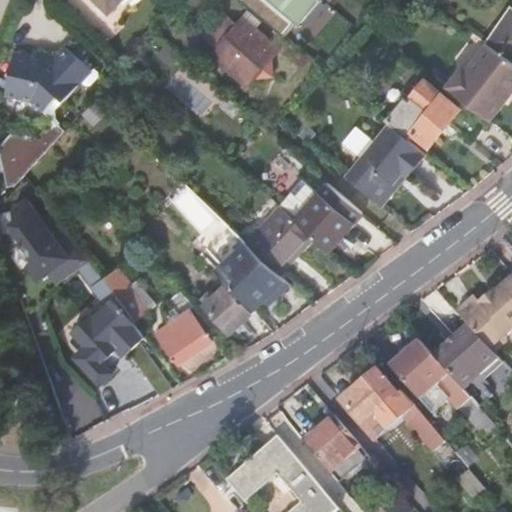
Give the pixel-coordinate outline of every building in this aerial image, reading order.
[(98,0),(113,13),(124,0),(98,0)] [(243,0),(262,16),(274,2),(271,0),(243,0)] [(271,0),(274,2),(262,16),(286,36),(298,22),(302,25),(322,0),(271,0)] [(511,6),(511,7),(488,42),(511,57),(511,6)] [(249,14),(245,18),(257,29),(263,23),(256,17),(254,19),(249,14)] [(257,29),(245,18),(240,24),(231,16),(211,39),(220,47),(215,53),(252,85),(259,76),(275,75),(274,59),(282,50),(257,29)] [(446,85),(490,119),(511,91),(511,57),(488,42),(468,67),(463,63),(446,85)] [(59,57),(47,54),(43,58),(36,56),(18,53),(9,95),(35,100),(47,111),(61,95),(66,101),(95,70),(68,46),(59,57)] [(407,100),(389,122),(393,125),(411,140),(416,134),(432,146),(462,108),(427,81),(413,98),(415,99),(411,103),(407,100)] [(18,186),(68,131),(60,124),(56,124),(43,138),(15,134),(2,148),(10,187),(18,186)] [(393,125),(350,176),(383,205),(396,189),(395,182),(405,171),(409,175),(410,176),(428,154),(411,140),(393,125)] [(395,182),(396,189),(409,175),(405,171),(395,182)] [(334,252),(367,213),(331,182),(322,194),(306,180),(281,205),(283,206),(314,236),(334,252)] [(82,268),(93,261),(55,209),(42,218),(29,200),(14,211),(18,233),(24,240),(21,242),(35,261),(29,265),(41,280),(49,274),(57,268),(66,280),(82,268)] [(283,206),(248,242),(249,243),(283,275),(295,261),(292,259),(314,236),(283,206)] [(283,275),(249,243),(219,271),(231,284),(255,311),(267,301),(271,306),(281,297),(277,292),(289,281),(283,275)] [(162,395),(175,388),(139,343),(147,336),(136,322),(105,278),(93,261),(82,268),(111,307),(96,319),(93,315),(75,330),(89,346),(77,356),(101,385),(114,374),(110,368),(105,363),(120,350),(125,356),(126,358),(130,355),(162,395)] [(105,278),(136,322),(151,311),(132,285),(135,283),(121,266),(105,278)] [(58,286),(66,280),(57,268),(49,274),(58,286)] [(474,295),(456,311),(469,325),(476,333),(493,351),(507,339),(507,333),(511,328),(511,274),(496,289),(494,287),(487,293),(479,301),(474,295)] [(132,285),(151,311),(160,305),(141,279),(135,283),(132,285)] [(293,285),(289,281),(277,292),(281,297),(293,285)] [(255,311),(231,284),(209,304),(234,332),(256,312),(255,311)] [(202,314),(196,307),(159,332),(182,364),(215,341),(198,317),(202,314)] [(450,343),(435,357),(472,398),(473,400),(479,407),(492,394),(480,381),(477,378),(499,358),(493,351),(476,333),(469,325),(454,339),(450,343)] [(435,357),(422,342),(393,368),(422,401),(434,414),(451,400),(460,410),(462,409),(473,400),(472,398),(435,357)] [(105,363),(110,368),(125,356),(120,350),(105,363)] [(503,361),(499,358),(477,378),(480,381),(503,361)] [(382,370),(342,404),(370,437),(389,420),(383,413),(404,395),(382,370)] [(479,407),(473,400),(462,409),(487,438),(498,429),(496,426),(479,407)] [(435,451),(446,442),(416,407),(405,417),(435,451)] [(362,447),(336,417),(305,443),(332,473),(362,447)] [(249,466),(230,482),(248,503),(276,479),(300,506),(293,511),(337,511),(341,509),(282,439),(254,461),(252,459),(247,464),(249,466)] [(494,499),(446,442),(435,451),(482,509),(494,499)] [(362,447),(332,473),(340,483),(351,474),(371,456),(362,447)] [(373,459),(371,456),(351,474),(353,477),(373,459)] [(261,511),(283,511),(278,504),(272,509),(261,493),(252,500),(261,511)] [(418,511),(419,511),(406,496),(391,509),(394,511),(418,511)]
